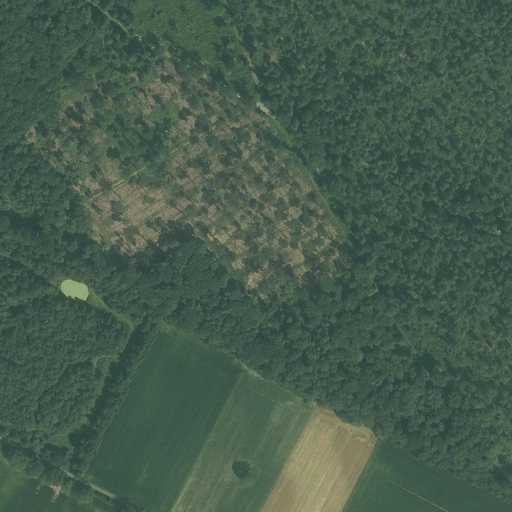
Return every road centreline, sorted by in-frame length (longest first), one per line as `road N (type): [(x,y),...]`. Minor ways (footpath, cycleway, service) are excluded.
road 1 (track): [(92,0),(128,28),(511,236)]
road 2 (track): [(0,145),(33,162),(66,207),(55,248),(241,344)]
road 3 (unclassified): [(0,438),(141,511)]
